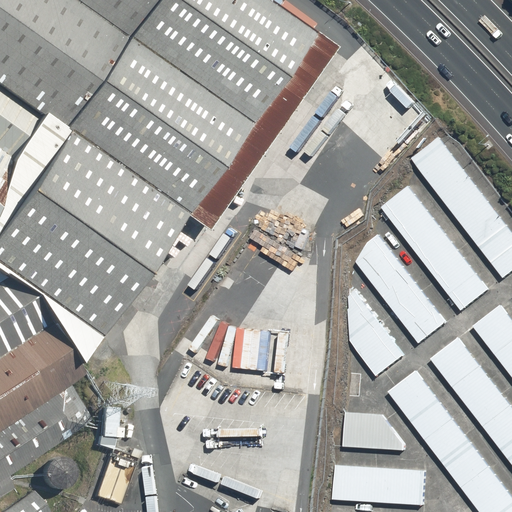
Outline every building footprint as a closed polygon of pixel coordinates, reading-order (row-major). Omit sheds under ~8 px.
[(0,0),(0,89),(62,133),(180,217),(311,33),(264,0),(0,0)] [(213,172),(182,216),(204,232),(333,48),(311,33),(277,82),(246,126),(213,172)] [(0,222),(18,196),(62,133),(0,89),(0,222)] [(389,116),(383,122),(397,135),(410,122),(409,121),(415,114),(401,101),(395,107),(400,112),(393,120),(389,116)] [(387,149),(393,154),(425,120),(419,115),(387,149)] [(0,269),(95,336),(180,217),(65,136),(0,227),(0,269)] [(511,270),(511,236),(437,139),(410,160),(501,279),(511,270)] [(483,288),(405,184),(376,205),(455,309),(483,288)] [(446,324),(376,232),(358,267),(417,344),(446,324)] [(0,495),(11,488),(3,477),(90,419),(68,385),(83,376),(32,297),(0,275),(0,495)] [(401,353),(354,292),(350,344),(375,377),(401,353)] [(511,323),(499,307),(471,329),(511,381),(511,323)] [(511,408),(460,340),(430,363),(511,470),(511,408)] [(511,511),(511,498),(413,370),(384,392),(475,511),(511,511)] [(112,448),(114,438),(122,439),(124,427),(128,428),(130,414),(124,413),(128,388),(123,387),(103,383),(93,445),(112,448)] [(381,415),(339,414),(343,450),(406,452),(381,415)] [(120,504),(137,457),(139,451),(132,448),(129,455),(112,449),(96,495),(120,504)] [(51,460),(50,461),(48,463),(46,465),(44,467),(43,470),(42,473),(42,476),(42,479),(43,481),(45,484),(46,486),(48,488),(51,490),(53,491),(56,492),(59,492),(62,491),(65,491),(67,489),(70,488),(72,485),(73,483),(74,480),(75,478),(75,475),(75,472),(74,469),(73,467),(71,464),(69,462),(67,461),(64,459),(61,459),(58,459),(55,459),(53,460),(51,460)] [(426,473),(337,466),(334,501),(424,508),(426,473)] [(0,511),(44,511),(29,489),(0,508),(0,511)]
